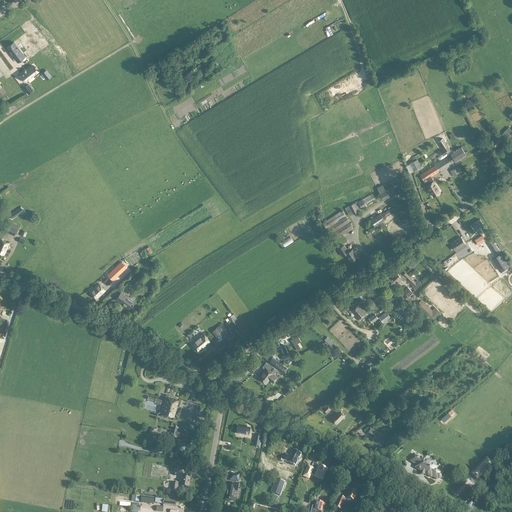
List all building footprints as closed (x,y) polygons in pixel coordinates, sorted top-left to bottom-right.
[(10,45),(7,47),(12,54),(13,54),(15,57),(16,57),(19,61),(21,59),(25,57),(21,52),(22,52),(14,42),(12,44),(11,44),(10,44),(10,45)] [(200,64),(196,67),(202,75),(206,72),(204,70),(200,64)] [(24,72),(21,75),(26,81),(38,72),(33,66),(27,70),(24,72)] [(46,70),(42,73),(47,80),(51,76),(46,70)] [(28,94),(33,90),(28,84),(23,88),(28,94)] [(511,129),(511,130),(509,127),(502,134),(505,137),(509,134),(511,136),(511,134),(511,129)] [(502,140),(499,137),(491,144),(494,148),(502,140)] [(443,149),(440,151),(443,156),(446,154),(447,155),(452,152),(451,151),(443,138),(438,141),(443,149)] [(435,165),(423,173),(426,177),(430,175),(431,176),(464,155),(460,148),(434,164),(435,165)] [(491,157),(488,153),(485,155),(485,154),(481,157),(484,162),(491,157)] [(417,159),(409,163),(413,171),(421,167),(417,159)] [(458,166),(450,171),(454,176),(462,171),(458,166)] [(494,168),(493,167),(489,170),(492,175),(499,171),(497,167),(494,168)] [(433,197),(436,195),(432,189),(433,188),(426,177),(423,173),(420,175),(426,185),(426,186),(433,197)] [(432,189),(436,195),(440,192),(433,181),(434,181),(431,176),(430,175),(426,177),(433,188),(432,189)] [(396,193),(394,190),(403,185),(400,178),(390,184),(391,187),(385,190),(382,185),(377,188),(384,200),(396,193)] [(345,208),(349,216),(366,206),(365,204),(375,198),(372,193),(358,201),(357,201),(345,208)] [(23,211),(20,207),(9,215),(12,219),(23,211)] [(380,213),(370,220),(375,227),(376,226),(378,229),(385,224),(383,221),(385,220),(384,219),(386,218),(385,217),(391,214),(390,213),(394,210),(392,207),(381,215),(380,213)] [(353,228),(342,210),(322,223),(334,241),(353,228)] [(498,215),(507,230),(511,226),(511,221),(505,210),(498,215)] [(6,220),(2,230),(14,235),(19,225),(14,223),(13,224),(6,220)] [(478,220),(472,224),(474,228),(476,227),(481,224),(478,220)] [(482,235),(475,240),(478,243),(480,242),(480,243),(485,240),(482,235)] [(458,239),(451,244),(455,250),(465,244),(461,237),(458,239)] [(0,253),(4,255),(9,243),(0,238),(0,253)] [(353,249),(350,251),(348,248),(347,249),(344,245),(338,249),(342,256),(346,254),(350,261),(357,256),(353,249)] [(497,256),(493,258),(501,271),(510,265),(502,253),(497,256)] [(410,265),(411,267),(417,261),(418,262),(419,260),(416,258),(410,265)] [(450,270),(456,265),(453,260),(446,265),(450,270)] [(125,274),(130,270),(127,266),(121,270),(125,274)] [(121,272),(116,267),(108,275),(113,280),(121,272)] [(397,283),(401,279),(403,281),(406,278),(413,285),(412,286),(415,290),(422,283),(418,279),(416,282),(406,272),(402,276),(400,274),(399,275),(397,273),(389,281),(394,285),(397,282),(397,283)] [(143,278),(140,274),(132,281),(136,285),(143,278)] [(442,296),(438,293),(432,298),(445,311),(451,305),(444,298),(446,296),(448,298),(456,289),(451,283),(442,292),(444,294),(442,296)] [(90,292),(97,298),(105,291),(99,284),(90,292)] [(403,292),(409,297),(413,292),(408,287),(403,292)] [(121,292),(116,299),(129,309),(135,302),(121,292)] [(351,314),(353,313),(355,315),(358,313),(357,312),(359,311),(359,310),(358,310),(362,307),(358,303),(349,312),(351,314)] [(410,308),(404,303),(401,307),(407,312),(410,308)] [(358,313),(355,315),(358,319),(360,321),(368,314),(366,313),(362,307),(358,310),(359,310),(359,311),(357,312),(358,313)] [(383,322),(390,317),(386,311),(378,317),(383,322)] [(233,314),(229,317),(235,326),(241,336),(246,332),(239,322),(233,314)] [(378,318),(375,314),(369,318),(372,323),(378,318)] [(217,338),(224,332),(219,326),(212,332),(217,338)] [(229,342),(237,336),(234,332),(226,338),(229,342)] [(203,333),(191,342),(193,344),(195,347),(199,352),(209,344),(211,342),(207,338),(203,333)] [(228,348),(227,347),(230,346),(226,341),(224,343),(224,342),(217,347),(220,352),(228,348)] [(276,342),(264,350),(267,356),(279,348),(279,347),(280,346),(279,344),(278,343),(277,344),(276,343),(276,342)] [(282,356),(284,361),(292,357),(290,352),(282,356)] [(273,357),(268,363),(272,367),(277,361),(277,360),(273,357)] [(252,361),(247,368),(252,372),(257,365),(252,361)] [(284,373),(287,368),(277,361),(272,367),(262,380),(266,383),(269,379),(273,382),(277,376),(273,373),(276,368),(284,373)] [(264,369),(258,377),(262,380),(272,367),(268,363),(266,362),(262,367),(264,369)] [(368,372),(371,377),(378,372),(375,368),(368,372)] [(341,390),(344,395),(367,379),(365,375),(355,382),(354,381),(341,390)] [(293,389),(290,384),(285,388),(281,390),(285,395),(289,393),(293,389)] [(368,392),(371,391),(368,388),(366,389),(365,389),(357,395),(361,399),(369,393),(368,392)] [(348,401),(358,413),(363,408),(359,404),(360,402),(356,398),(354,396),(348,401)] [(161,413),(174,416),(179,400),(166,397),(161,413)] [(326,406),(323,409),(326,412),(327,413),(329,411),(328,410),(332,406),(329,403),(328,403),(326,405),(326,406)] [(338,409),(330,418),(337,424),(345,416),(338,409)] [(448,412),(441,419),(443,422),(451,415),(448,412)] [(386,414),(379,419),(385,425),(391,420),(386,414)] [(245,435),(246,432),(250,433),(251,429),(238,427),(237,434),(245,435)] [(176,439),(187,442),(189,435),(178,432),(179,430),(173,428),(171,437),(176,439)] [(376,442),(377,442),(381,444),(386,437),(371,428),(367,434),(374,437),(372,439),(373,439),(372,440),(373,441),(375,443),(376,442)] [(284,454),(281,459),(295,466),(301,454),(293,450),(291,454),(290,457),(287,456),(284,454)] [(424,475),(425,474),(431,477),(432,477),(437,480),(437,478),(438,479),(439,479),(440,479),(441,478),(441,477),(441,476),(441,475),(440,474),(441,473),(435,470),(437,467),(431,464),(431,463),(431,462),(431,461),(430,460),(429,460),(428,460),(427,461),(421,458),(421,459),(413,455),(409,461),(417,465),(415,468),(421,472),(421,473),(421,474),(421,475),(422,475),(422,476),(423,476),(423,475),(424,475)] [(429,459),(435,465),(438,463),(432,456),(429,459)] [(485,458),(471,471),(472,473),(486,459),(485,458)] [(473,473),(471,474),(477,479),(493,464),(487,458),(486,460),(473,473)] [(409,476),(416,470),(408,461),(401,467),(409,476)] [(322,480),(327,469),(319,466),(317,471),(313,470),(313,469),(308,466),(304,476),(309,479),(311,475),(314,476),(314,477),(322,480)] [(240,475),(231,473),(230,480),(238,482),(240,475)] [(183,475),(181,487),(188,488),(190,477),(183,475)] [(281,481),(275,479),(271,493),(280,497),(285,483),(285,482),(281,481)] [(170,495),(174,496),(181,497),(182,491),(177,491),(179,483),(172,482),(171,490),(171,491),(170,495)] [(239,484),(229,482),(225,501),(233,502),(235,491),(237,492),(239,484)] [(345,499),(344,501),(351,505),(357,494),(351,491),(347,498),(345,497),(345,499)] [(479,499),(486,504),(489,499),(486,497),(488,494),(484,491),(479,499)] [(345,499),(340,497),(335,507),(340,509),(344,501),(345,499)] [(462,508),(465,511),(466,511),(474,503),(470,499),(462,508)] [(312,506),(310,511),(315,511),(316,511),(321,511),(324,503),(316,501),(314,507),(312,506)]
